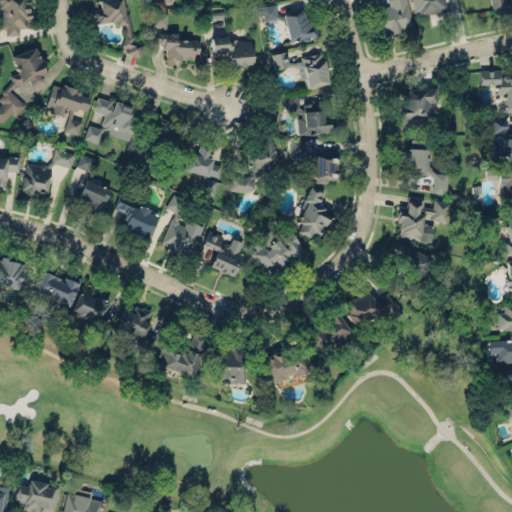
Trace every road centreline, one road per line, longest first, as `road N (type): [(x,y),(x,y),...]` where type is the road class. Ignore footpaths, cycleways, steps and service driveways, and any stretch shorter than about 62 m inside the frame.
road 1 (residential): [(0,216),(68,233),(248,307),(301,295),(342,263)]
road 2 (residential): [(342,263),(361,241),(375,158),(347,0)]
road 3 (residential): [(64,0),(71,37),(84,54),(230,107)]
road 4 (residential): [(365,72),(511,38)]
